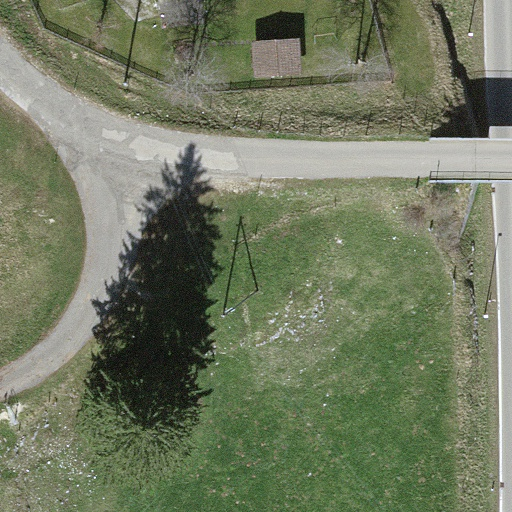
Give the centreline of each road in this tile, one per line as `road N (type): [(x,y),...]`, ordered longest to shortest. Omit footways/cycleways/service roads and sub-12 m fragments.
road 1 (track): [(511,159),(233,156),(126,143),(105,270),(85,313),(60,346),(0,385)]
road 2 (unclassified): [(126,143),(72,120),(0,62)]
